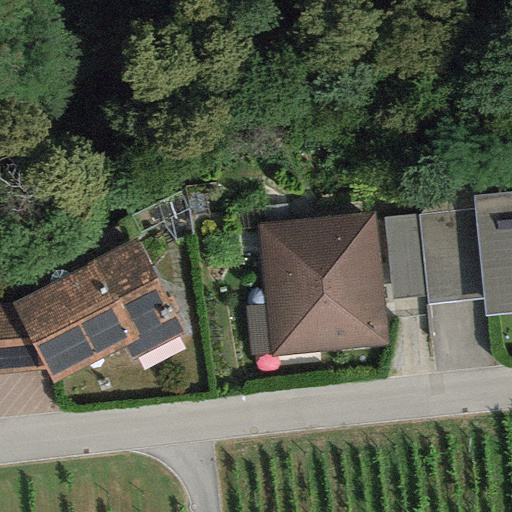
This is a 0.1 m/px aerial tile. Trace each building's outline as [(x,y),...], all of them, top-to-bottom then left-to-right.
[(511,189),(471,195),(473,210),(482,298),(484,316),(511,313),(511,189)] [(473,210),(415,216),(423,296),(424,304),(482,298),(473,210)] [(255,224),(264,306),(243,308),(248,359),(269,357),(385,345),(371,212),(255,224)] [(415,216),(382,219),(390,299),(423,296),(415,216)] [(134,239),(10,304),(44,370),(52,385),(123,348),(130,362),(184,334),(134,239)] [(0,372),(44,370),(10,304),(0,304),(0,372)]
